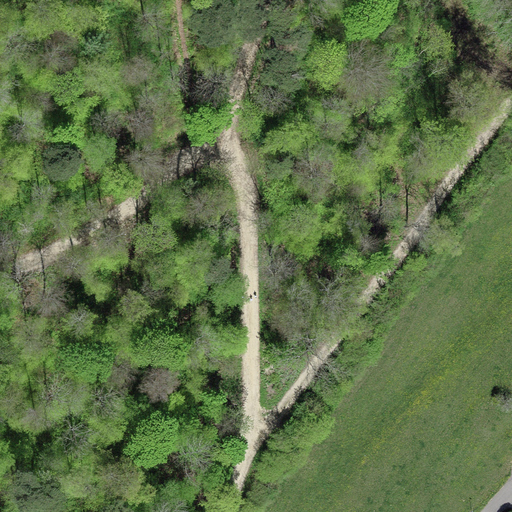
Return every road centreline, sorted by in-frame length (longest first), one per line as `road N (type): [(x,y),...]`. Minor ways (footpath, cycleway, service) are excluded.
road 1 (track): [(245,464),(410,242),(511,123)]
road 2 (track): [(245,464),(262,325),(230,158)]
road 3 (track): [(230,158),(189,167),(107,225),(0,268)]
road 4 (track): [(213,128),(263,0)]
